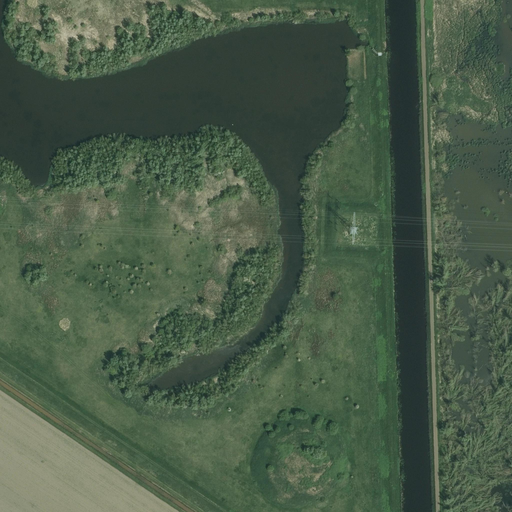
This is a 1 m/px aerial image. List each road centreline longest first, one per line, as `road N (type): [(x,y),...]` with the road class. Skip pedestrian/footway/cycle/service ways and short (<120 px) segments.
road 1 (track): [(424,0),(439,511)]
road 2 (track): [(392,511),(378,0)]
